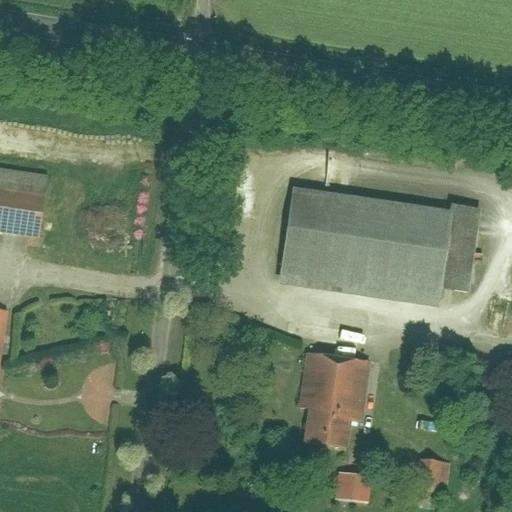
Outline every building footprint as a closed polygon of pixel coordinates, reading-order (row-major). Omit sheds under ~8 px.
[(0,173),(0,236),(36,242),(46,180),(0,173)] [(275,287),(432,311),(435,293),(467,297),(480,212),(447,207),(445,215),(290,191),(275,287)] [(0,365),(9,316),(0,314),(0,365)] [(342,452),(347,421),(358,423),(368,365),(300,354),(290,414),(301,416),(296,445),(342,452)] [(340,503),(375,504),(376,477),(341,476),(340,503)]
